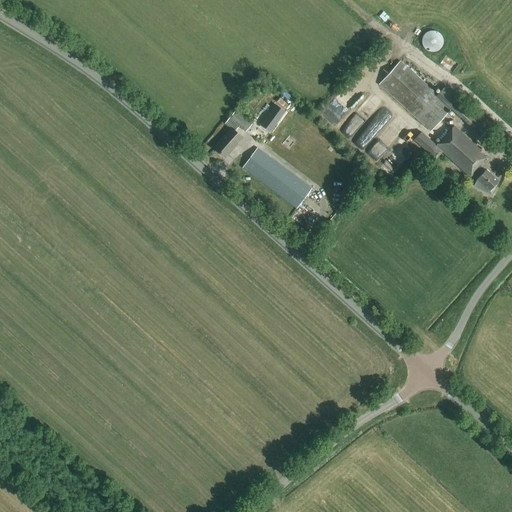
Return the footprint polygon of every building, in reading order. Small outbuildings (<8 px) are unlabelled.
[(432,52),(435,52),(438,50),(440,49),(441,47),(442,44),(443,42),(442,39),(441,36),(439,33),(437,32),(434,31),(432,31),(429,31),(427,32),(424,34),(423,36),(421,39),(421,42),(422,44),(423,47),(424,49),(426,50),(429,52),(432,52)] [(430,132),(450,110),(435,97),(436,96),(400,63),(379,85),(430,132)] [(337,125),(348,107),(333,98),(322,116),(337,125)] [(451,111),(481,137),(490,127),(461,100),(451,111)] [(285,112),(275,105),(261,125),(271,132),(285,112)] [(230,129),(214,147),(222,155),(224,153),(226,154),(241,137),(235,132),(240,127),(245,132),(251,124),(236,111),(224,124),(230,129)] [(362,149),(380,130),(370,121),(352,140),(362,149)] [(481,151),(454,127),(436,146),(421,132),(414,140),(435,160),(442,152),(469,177),(473,172),(479,178),(477,180),(474,186),(491,195),(496,186),(494,185),(498,181),(486,171),(485,171),(479,166),(485,159),(479,153),(481,151)] [(310,190),(256,150),(244,166),(297,206),(310,190)]
